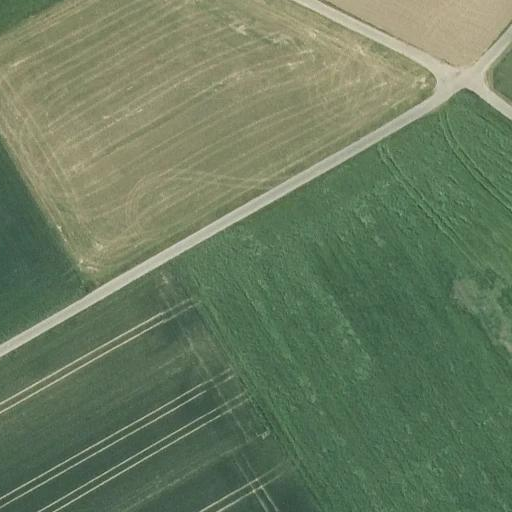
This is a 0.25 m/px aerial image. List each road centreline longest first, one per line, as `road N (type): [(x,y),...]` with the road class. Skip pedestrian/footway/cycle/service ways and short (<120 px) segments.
road 1 (track): [(0,362),(365,157),(464,91)]
road 2 (track): [(331,511),(180,258)]
road 3 (track): [(464,91),(287,0)]
